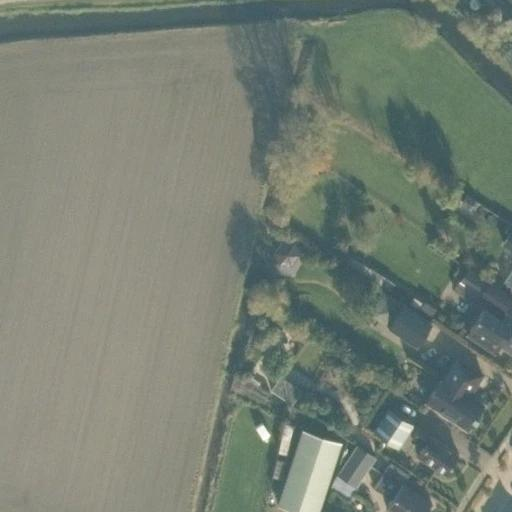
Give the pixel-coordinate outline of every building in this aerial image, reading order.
[(469,209),(475,200),(467,194),(461,203),(469,209)] [(501,244),(511,251),(511,228),(501,244)] [(277,266),(296,278),(310,255),(291,243),(277,266)] [(511,266),(503,281),(511,286),(510,289),(511,289),(511,266)] [(511,297),(511,296),(489,281),(468,267),(459,281),(479,295),(479,296),(503,312),(511,297)] [(368,315),(387,327),(417,348),(434,323),(403,302),(384,290),(368,315)] [(420,308),(423,302),(414,296),(409,303),(419,309),(420,308)] [(431,316),(436,308),(425,301),(423,302),(420,308),(431,316)] [(511,316),(505,313),(502,318),(481,304),(464,329),(495,350),(498,344),(511,353),(511,316)] [(425,402),(466,429),(482,404),(468,394),(481,374),(456,358),(443,378),(442,377),(425,402)] [(278,395),(292,404),(301,391),(288,381),(278,395)] [(398,449),(413,425),(392,411),(376,435),(398,449)] [(316,511),(341,440),(302,427),(277,503),(302,511),(316,511)] [(417,456),(444,473),(457,454),(430,436),(429,437),(417,429),(413,437),(424,444),(417,456)] [(337,474),(355,485),(374,456),(357,444),(337,474)] [(373,488),(390,499),(385,507),(392,511),(424,511),(430,503),(401,484),(407,475),(389,462),(373,488)]
